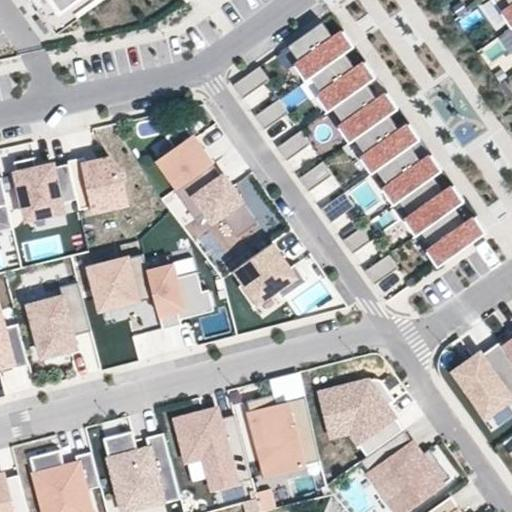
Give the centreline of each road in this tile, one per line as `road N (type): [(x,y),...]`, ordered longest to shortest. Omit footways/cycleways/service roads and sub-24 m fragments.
road 1 (residential): [(0,429),(313,350),(395,340)]
road 2 (residential): [(198,67),(395,340)]
road 3 (residential): [(0,115),(198,67)]
road 4 (residential): [(395,340),(511,507)]
road 5 (residential): [(395,340),(412,338),(511,276)]
